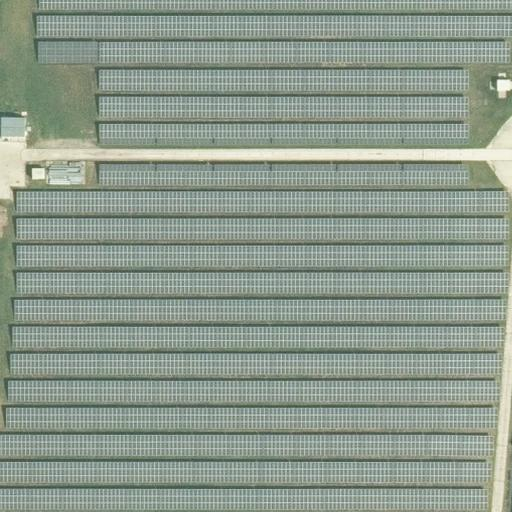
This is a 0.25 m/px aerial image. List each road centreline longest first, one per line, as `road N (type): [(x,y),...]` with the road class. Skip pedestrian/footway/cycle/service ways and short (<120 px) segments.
road 1 (track): [(511,157),(0,157)]
road 2 (track): [(497,511),(511,323)]
